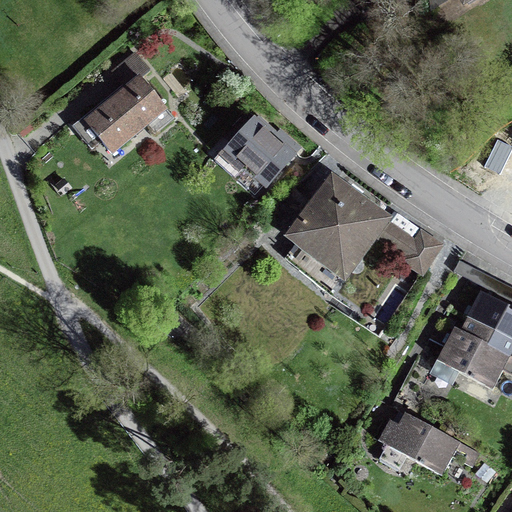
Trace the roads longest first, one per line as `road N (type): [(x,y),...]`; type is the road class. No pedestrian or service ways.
road 1 (residential): [(198,511),(81,351),(0,130)]
road 2 (residential): [(216,0),(367,158),(511,247)]
